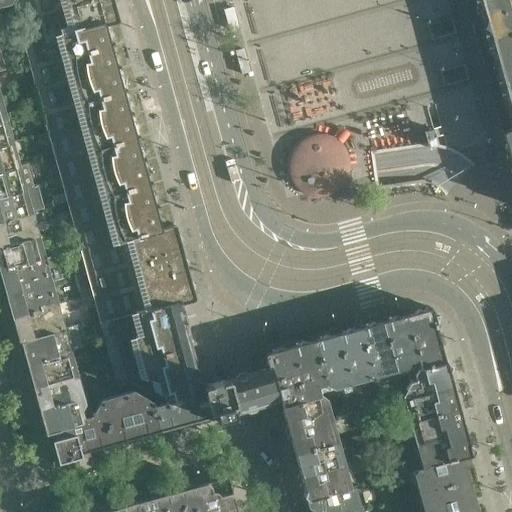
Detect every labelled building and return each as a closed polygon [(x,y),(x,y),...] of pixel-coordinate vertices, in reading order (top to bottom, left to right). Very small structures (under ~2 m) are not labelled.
[(130,64),(112,0),(19,0),(14,11),(29,67),(45,63),(38,40),(59,34),(72,80),(130,64)] [(511,8),(511,0),(466,0),(472,19),(511,8)] [(511,33),(511,8),(472,19),(478,42),(511,33)] [(511,57),(511,33),(478,42),(484,65),(511,57)] [(511,82),(511,57),(484,65),(491,89),(511,82)] [(175,228),(130,64),(72,80),(116,242),(79,252),(92,299),(129,289),(135,312),(193,296),(175,228)] [(511,82),(491,89),(511,166),(511,82)] [(0,146),(8,144),(2,121),(0,121),(0,146)] [(313,127),(302,131),(294,139),(288,149),(287,161),(290,173),(296,182),(310,191),(321,192),(336,188),(342,185),(349,176),(353,165),(352,150),(347,140),(337,130),(326,126),(313,127)] [(430,147),(431,151),(438,149),(441,148),(436,127),(425,130),(428,140),(430,147)] [(0,171),(15,167),(8,144),(0,146),(0,171)] [(55,160),(44,163),(50,183),(60,180),(55,160)] [(0,195),(21,190),(15,167),(0,171),(0,195)] [(0,220),(27,213),(21,190),(0,195),(0,220)] [(64,194),(52,198),(54,206),(67,203),(66,200),(64,194)] [(0,245),(34,236),(28,213),(27,213),(0,220),(0,245)] [(40,260),(34,237),(34,236),(0,245),(0,266),(1,270),(40,260)] [(47,283),(40,260),(1,270),(7,293),(47,283)] [(53,306),(47,283),(7,293),(14,316),(53,306)] [(186,323),(181,303),(194,299),(193,296),(135,312),(142,335),(186,323)] [(59,329),(53,306),(14,316),(20,340),(59,329)] [(444,361),(434,324),(437,323),(436,321),(433,311),(433,310),(432,308),(406,315),(410,329),(421,368),(444,361)] [(421,368),(410,329),(406,315),(383,321),(387,335),(398,375),(407,373),(407,371),(421,368)] [(119,341),(116,327),(120,326),(117,317),(98,322),(104,345),(119,341)] [(398,375),(387,335),(383,321),(360,328),(364,341),(375,382),(398,375)] [(186,323),(142,335),(134,337),(141,360),(192,346),(186,323)] [(379,398),(375,382),(364,341),(360,328),(337,334),(340,348),(352,388),(362,385),(366,402),(379,398)] [(66,352),(59,329),(20,340),(22,348),(21,348),(25,363),(66,352)] [(352,388),(340,348),(337,334),(314,340),(317,354),(328,394),(352,388)] [(328,394),(317,354),(314,340),(290,347),(294,360),(305,400),(320,396),(320,397),(328,394)] [(203,386),(192,346),(141,360),(145,375),(154,381),(157,390),(163,394),(165,402),(165,403),(205,392),(203,386)] [(305,400),(294,360),(290,347),(264,354),(268,368),(241,375),(203,386),(205,392),(212,420),(246,410),(280,401),(282,407),(305,400)] [(72,375),(66,352),(25,363),(29,378),(30,378),(33,386),(72,375)] [(444,361),(421,368),(407,371),(407,373),(410,382),(406,389),(408,397),(452,385),(446,361),(444,361)] [(78,398),(72,375),(33,386),(39,409),(78,398)] [(458,408),(452,385),(408,397),(414,420),(458,408)] [(212,420),(205,392),(165,403),(165,402),(152,405),(160,434),(212,420)] [(160,434),(152,405),(151,400),(142,395),(136,397),(133,395),(125,398),(137,440),(160,434)] [(326,419),(320,397),(320,396),(305,400),(282,407),(288,430),(326,419)] [(84,417),(78,398),(39,409),(45,432),(80,423),(84,422),(83,417),(84,417)] [(137,440),(125,398),(102,404),(114,447),(137,440)] [(114,447),(102,404),(96,406),(91,415),(84,417),(83,417),(84,422),(80,423),(88,454),(114,447)] [(465,431),(458,408),(414,420),(420,443),(465,431)] [(333,442),(326,419),(288,430),(294,453),(333,442)] [(88,454),(80,423),(45,432),(54,463),(88,454)] [(471,455),(465,431),(420,443),(427,467),(461,458),(471,455)] [(377,455),(371,432),(349,438),(355,461),(377,455)] [(339,466),(333,442),(294,453),(301,476),(339,466)] [(467,480),(464,467),(461,458),(427,467),(417,470),(423,493),(467,480)] [(346,489),(339,466),(301,476),(307,500),(311,499),(346,489)] [(195,511),(235,501),(229,481),(228,481),(225,480),(224,478),(178,491),(183,511),(195,511)] [(442,511),(474,503),(472,496),(467,480),(423,493),(428,511),(442,511)] [(351,511),(356,511),(350,488),(346,489),(311,499),(314,511),(351,511)] [(183,511),(178,491),(123,506),(124,511),(183,511)] [(237,511),(235,501),(195,511),(237,511)] [(476,511),(476,510),(474,503),(442,511),(476,511)]
